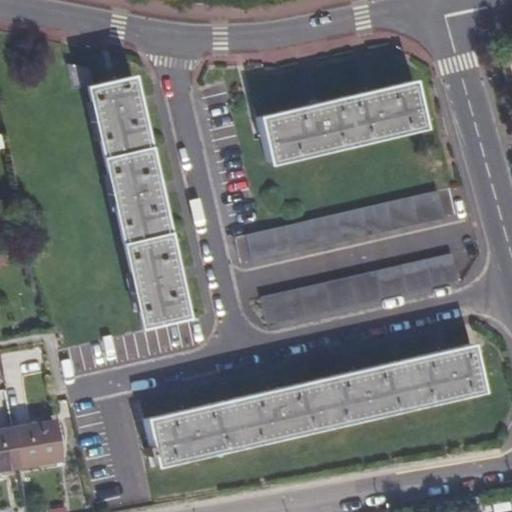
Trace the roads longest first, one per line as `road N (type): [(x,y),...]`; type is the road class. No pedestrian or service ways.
road 1 (residential): [(169,38),(233,356)]
road 2 (residential): [(233,356),(511,293)]
road 3 (residential): [(238,511),(511,463)]
road 4 (residential): [(169,38),(273,36),(440,5)]
road 5 (residential): [(440,5),(511,269)]
road 6 (residential): [(0,5),(169,38)]
road 7 (residential): [(233,356),(75,390)]
